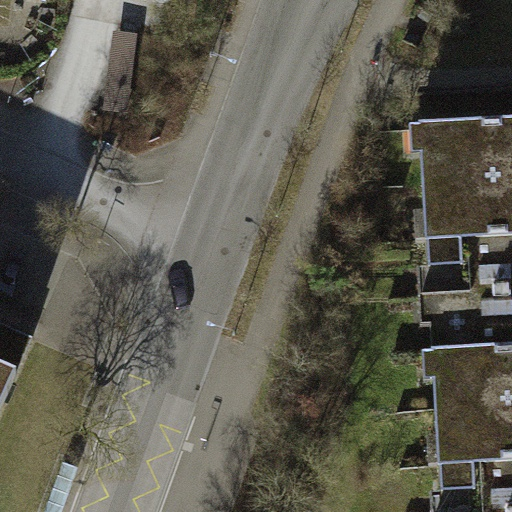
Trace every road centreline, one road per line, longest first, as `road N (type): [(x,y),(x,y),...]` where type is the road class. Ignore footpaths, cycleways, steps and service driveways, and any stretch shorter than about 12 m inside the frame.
road 1 (residential): [(319,0),(212,256)]
road 2 (residential): [(212,256),(119,511)]
road 3 (residential): [(212,256),(0,160)]
